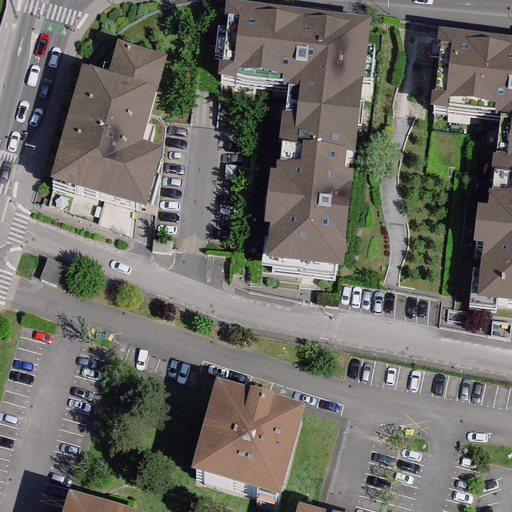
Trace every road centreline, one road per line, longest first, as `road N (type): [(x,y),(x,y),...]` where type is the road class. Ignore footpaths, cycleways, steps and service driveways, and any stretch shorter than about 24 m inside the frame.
road 1 (residential): [(0,223),(256,315),(511,365)]
road 2 (residential): [(0,287),(368,400),(511,431)]
road 3 (tertiary): [(0,161),(45,0)]
